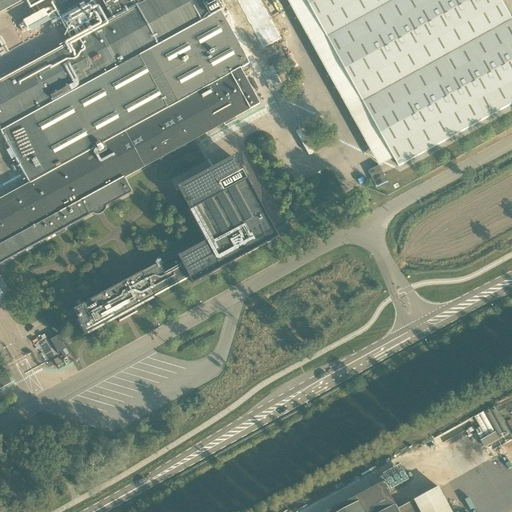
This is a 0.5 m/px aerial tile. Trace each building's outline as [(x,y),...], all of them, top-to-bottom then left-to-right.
[(0,0),(0,12),(23,0),(25,0),(30,8),(44,0),(101,0),(113,20),(0,81),(0,132),(1,132),(29,184),(0,199),(0,263),(130,193),(123,178),(259,104),(239,69),(248,64),(213,0),(0,0)] [(56,0),(52,3),(59,15),(86,0),(56,0)] [(231,0),(244,22),(255,15),(246,0),(231,0)] [(355,86),(398,166),(399,166),(410,160),(511,103),(511,19),(501,0),(287,0),(340,95),(355,86)] [(39,9),(19,21),(23,28),(44,16),(39,9)] [(263,20),(256,18),(249,21),(247,28),(251,35),(258,37),(265,33),(267,26),(263,20)] [(257,42),(263,53),(274,47),(268,36),(257,42)] [(264,115),(261,109),(238,122),(241,128),(264,115)] [(133,307),(275,230),(237,157),(177,189),(204,238),(159,264),(158,263),(151,267),(132,277),(129,272),(110,282),(114,288),(72,311),(84,334),(116,317),(119,322),(136,313),(133,307)] [(64,358),(65,357),(71,354),(62,340),(59,334),(50,340),(58,354),(60,352),(64,358)] [(0,387),(10,382),(2,367),(0,362),(0,387)] [(419,511),(415,504),(405,510),(400,501),(418,492),(413,482),(390,494),(384,483),(329,511),(419,511)] [(452,511),(439,487),(415,500),(421,511),(452,511)]
